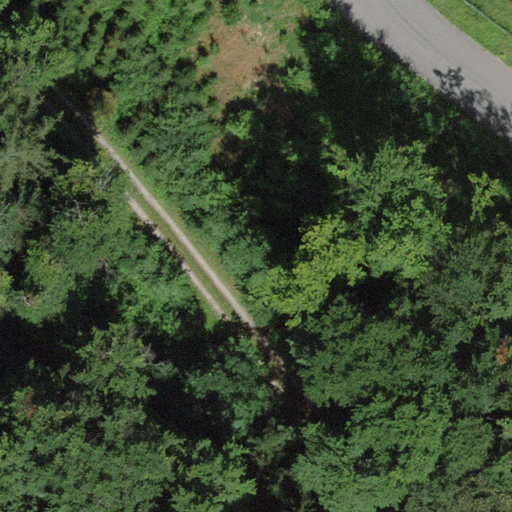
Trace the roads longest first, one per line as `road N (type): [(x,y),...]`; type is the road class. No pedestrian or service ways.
road 1 (track): [(0,68),(299,425),(357,511)]
road 2 (residential): [(511,108),(395,0)]
